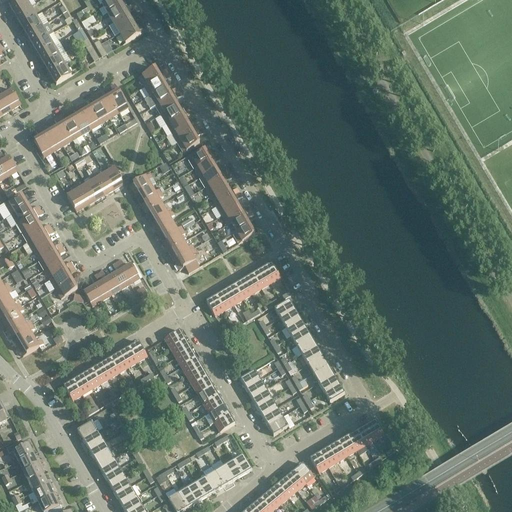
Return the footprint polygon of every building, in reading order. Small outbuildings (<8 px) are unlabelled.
[(30,8),(25,0),(20,0),(9,7),(15,17),(30,8)] [(110,0),(105,3),(101,5),(107,15),(123,6),(118,0),(110,0)] [(128,16),(123,6),(107,15),(113,25),(128,16)] [(36,18),(30,8),(15,17),(21,27),(36,18)] [(41,15),(36,18),(21,27),(27,37),(42,28),(47,25),(41,15)] [(134,26),(128,16),(113,25),(109,28),(115,37),(119,35),(134,26)] [(140,36),(134,26),(119,35),(125,45),(140,36)] [(48,37),(42,28),(27,37),(33,46),(48,37)] [(53,34),(48,37),(33,46),(39,56),(59,44),(53,34)] [(64,54),(59,44),(39,56),(44,66),(64,54)] [(107,56),(101,46),(96,49),(102,59),(107,56)] [(99,60),(93,50),(88,53),(94,63),(99,60)] [(70,64),(64,54),(44,66),(50,76),(65,67),(70,64)] [(71,77),(65,67),(50,76),(56,86),(71,77)] [(160,79),(154,69),(138,79),(144,89),(160,79)] [(166,88),(160,79),(144,89),(150,98),(166,88)] [(171,98),(166,88),(150,98),(155,107),(171,98)] [(21,106),(12,91),(2,97),(11,111),(21,106)] [(128,109),(119,93),(109,99),(119,115),(128,109)] [(11,111),(2,97),(0,97),(0,114),(1,117),(11,111)] [(177,107),(171,98),(155,107),(161,117),(177,107)] [(119,115),(109,99),(100,104),(109,120),(119,115)] [(109,120),(100,104),(90,110),(100,126),(109,120)] [(182,116),(177,107),(161,117),(166,126),(182,116)] [(100,126),(90,110),(81,115),(91,131),(100,126)] [(91,131),(81,115),(72,121),(81,137),(91,131)] [(188,125),(182,116),(166,126),(172,135),(188,125)] [(81,137),(72,121),(62,126),(72,142),(81,137)] [(193,135),(188,125),(172,135),(177,144),(193,135)] [(72,142),(62,126),(53,132),(63,148),(72,142)] [(63,148),(53,132),(44,137),(53,153),(63,148)] [(177,144),(183,154),(199,145),(196,139),(199,137),(196,133),(193,135),(177,144)] [(53,153),(44,137),(34,143),(44,159),(53,153)] [(188,161),(194,171),(210,161),(204,151),(188,161)] [(77,154),(69,159),(72,163),(79,158),(77,154)] [(17,173),(9,158),(0,163),(0,165),(7,179),(17,173)] [(83,160),(76,164),(79,169),(86,165),(83,160)] [(216,170),(210,161),(194,171),(199,180),(216,170)] [(110,172),(104,175),(114,191),(124,185),(114,169),(111,165),(107,167),(110,172)] [(221,180),(216,170),(199,180),(205,189),(221,180)] [(62,172),(57,175),(60,181),(65,177),(62,172)] [(96,174),(92,176),(105,197),(114,191),(104,175),(99,178),(96,174)] [(129,187),(135,197),(151,187),(148,182),(152,179),(150,175),(145,178),(129,187)] [(105,197),(92,176),(89,178),(91,183),(86,186),(95,202),(105,197)] [(227,189),(221,180),(205,189),(210,199),(227,189)] [(78,185),(74,187),(86,208),(95,202),(86,186),(80,189),(78,185)] [(86,208),(74,187),(70,189),(73,194),(67,197),(76,214),(86,208)] [(154,193),(151,187),(135,197),(140,206),(161,194),(159,190),(154,193)] [(232,198),(227,189),(210,199),(216,208),(232,198)] [(163,198),(161,194),(140,206),(146,216),(162,206),(159,200),(163,198)] [(5,206),(11,216),(27,207),(21,197),(5,206)] [(238,208),(232,198),(216,208),(221,217),(238,208)] [(165,212),(162,206),(146,216),(151,225),(172,213),(170,209),(165,212)] [(33,216),(27,207),(11,216),(17,226),(33,216)] [(243,217),(238,208),(221,217),(227,226),(243,217)] [(174,217),(172,213),(151,225),(157,234),(173,225),(170,219),(174,217)] [(38,225),(33,216),(17,226),(22,235),(38,225)] [(249,226),(243,217),(227,226),(232,236),(249,226)] [(44,235),(38,225),(22,235),(28,244),(44,235)] [(176,230),(173,225),(157,234),(162,244),(183,231),(181,228),(176,230)] [(254,236),(249,226),(232,236),(238,246),(254,236)] [(187,229),(183,231),(185,235),(186,236),(193,232),(190,227),(187,229)] [(185,235),(183,231),(162,244),(168,253),(184,243),(181,238),(185,235)] [(49,244),(44,235),(28,244),(33,254),(49,244)] [(207,235),(202,238),(205,243),(210,240),(207,235)] [(187,249),(184,243),(168,253),(173,262),(194,250),(192,246),(187,249)] [(55,253),(49,244),(33,254),(39,263),(55,253)] [(196,254),(194,250),(173,262),(179,272),(184,269),(195,262),(192,256),(196,254)] [(60,262),(55,253),(39,263),(44,272),(60,262)] [(66,272),(60,262),(44,272),(50,281),(66,272)] [(199,269),(195,262),(184,269),(188,275),(199,269)] [(280,279),(271,264),(262,270),(271,285),(280,279)] [(131,265),(121,271),(130,286),(140,280),(139,280),(131,266),(131,265)] [(134,265),(131,266),(139,280),(142,278),(134,265)] [(271,285),(262,270),(252,276),(261,290),(271,285)] [(26,271),(21,274),(25,281),(30,277),(26,271)] [(130,286),(121,271),(112,277),(121,291),(130,286)] [(71,281),(66,272),(50,281),(55,291),(71,281)] [(261,290),(252,276),(243,281),(252,296),(261,290)] [(121,291),(112,277),(103,282),(111,297),(121,291)] [(77,291),(71,281),(55,291),(61,300),(70,295),(77,291)] [(252,296),(243,281),(234,287),(243,302),(252,296)] [(0,282),(0,295),(10,289),(8,286),(4,288),(0,282)] [(111,297),(103,282),(93,288),(102,302),(111,297)] [(243,302),(234,287),(225,292),(233,307),(243,302)] [(102,302),(93,288),(83,294),(92,308),(102,302)] [(12,293),(10,289),(0,295),(0,307),(11,301),(8,296),(12,293)] [(144,290),(138,294),(140,299),(147,295),(144,290)] [(233,307),(225,292),(215,298),(224,313),(233,307)] [(224,313),(215,298),(206,303),(215,318),(224,313)] [(15,307),(11,301),(0,307),(0,319),(1,320),(21,308),(19,304),(15,307)] [(294,311),(289,302),(274,311),(280,320),(294,311)] [(23,312),(21,308),(1,320),(6,329),(22,320),(19,314),(23,312)] [(43,308),(36,312),(40,319),(47,315),(43,308)] [(300,321),(294,311),(280,320),(285,329),(300,321)] [(48,317),(42,321),(45,326),(51,323),(48,317)] [(26,325),(22,320),(6,329),(12,339),(32,326),(30,323),(26,325)] [(305,330),(300,321),(285,329),(291,339),(305,330)] [(34,330),(32,326),(12,339),(17,348),(33,338),(30,333),(34,330)] [(55,329),(50,332),(53,338),(59,335),(55,329)] [(311,339),(305,330),(291,339),(296,348),(311,339)] [(185,341),(179,332),(164,341),(170,350),(185,341)] [(59,337),(53,341),(56,346),(63,342),(59,337)] [(37,344),(33,338),(17,348),(23,358),(43,345),(41,341),(37,344)] [(316,348),(311,339),(296,348),(302,357),(316,348)] [(190,351),(185,341),(170,350),(176,359),(190,351)] [(147,358),(138,343),(129,349),(138,364),(147,358)] [(322,358),(316,348),(302,357),(307,367),(322,358)] [(138,364),(129,349),(119,354),(128,369),(138,364)] [(196,360),(190,351),(176,359),(181,369),(196,360)] [(128,369),(119,354),(110,360),(119,375),(128,369)] [(327,367),(322,358),(307,367),(313,376),(327,367)] [(119,375),(110,360),(101,365),(110,380),(119,375)] [(201,369),(196,360),(181,369),(187,378),(201,369)] [(110,380),(101,365),(92,371),(100,386),(110,380)] [(333,376),(327,367),(313,376),(318,385),(333,376)] [(207,378),(201,369),(187,378),(192,387),(207,378)] [(100,386),(92,371),(82,376),(91,391),(100,386)] [(260,382),(255,372),(240,381),(246,390),(260,382)] [(91,391),(82,376),(73,382),(82,397),(91,391)] [(339,386),(333,376),(318,385),(324,394),(339,386)] [(212,388),(207,378),(192,387),(198,397),(212,388)] [(82,397),(73,382),(63,388),(72,402),(82,397)] [(266,391),(260,382),(246,390),(251,400),(266,391)] [(344,395),(339,386),(324,394),(329,404),(344,395)] [(218,397),(212,388),(198,397),(203,406),(218,397)] [(271,400),(266,391),(251,400),(257,409),(271,400)] [(223,406),(218,397),(203,406),(209,415),(223,406)] [(277,409),(271,400),(257,409),(262,418),(277,409)] [(229,416),(223,406),(209,415),(214,424),(229,416)] [(282,419),(277,409),(262,418),(268,428),(282,419)] [(235,425),(229,416),(214,424),(220,434),(235,425)] [(288,428),(282,419),(268,428),(273,437),(288,428)] [(384,436),(375,421),(366,427),(374,442),(384,436)] [(77,432),(83,442),(97,433),(92,423),(77,432)] [(374,442),(366,427),(356,433),(365,447),(374,442)] [(103,442),(97,433),(83,442),(88,451),(103,442)] [(365,447),(356,433),(347,438),(356,453),(365,447)] [(356,453),(347,438),(338,444),(347,458),(356,453)] [(109,451),(103,442),(88,451),(94,460),(109,451)] [(13,452),(18,463),(33,456),(27,443),(21,446),(22,448),(13,452)] [(347,458),(338,444),(329,449),(337,464),(347,458)] [(337,464),(329,449),(319,455),(328,469),(337,464)] [(114,461),(109,451),(94,460),(99,469),(114,461)] [(328,469),(319,455),(310,460),(319,475),(328,469)] [(36,462),(33,456),(18,463),(23,473),(41,465),(39,460),(36,462)] [(251,471),(243,456),(233,462),(242,477),(251,471)] [(120,470),(114,461),(99,469),(105,479),(120,470)] [(242,477),(233,462),(224,468),(233,482),(242,477)] [(43,469),(41,465),(23,473),(28,483),(43,476),(40,470),(43,469)] [(303,465),(294,472),(305,486),(314,479),(303,465)] [(233,482),(224,468),(215,473),(223,488),(233,482)] [(125,479),(120,470),(105,479),(110,488),(125,479)] [(305,486),(294,472),(286,479),(297,493),(305,486)] [(223,488),(215,473),(205,479),(214,493),(223,488)] [(46,482),(43,476),(28,483),(33,494),(51,485),(49,481),(46,482)] [(131,489),(125,479),(110,488),(116,497),(131,489)] [(214,493),(205,479),(196,484),(205,499),(214,493)] [(297,493),(286,479),(277,486),(288,500),(297,493)] [(205,499),(196,484),(187,490),(195,505),(205,499)] [(53,489),(51,485),(33,494),(38,504),(53,497),(50,490),(53,489)] [(288,500),(277,486),(269,493),(280,506),(288,500)] [(136,498),(131,489),(116,497),(121,507),(136,498)] [(195,505),(187,490),(177,495),(186,510),(195,505)] [(273,511),(280,506),(269,493),(261,500),(270,511),(273,511)] [(182,511),(186,510),(177,495),(168,501),(174,511),(182,511)] [(56,503),(53,497),(38,504),(42,511),(48,511),(61,506),(59,501),(56,503)] [(133,511),(142,507),(136,498),(121,507),(124,511),(133,511)] [(270,511),(261,500),(252,507),(256,511),(270,511)]
